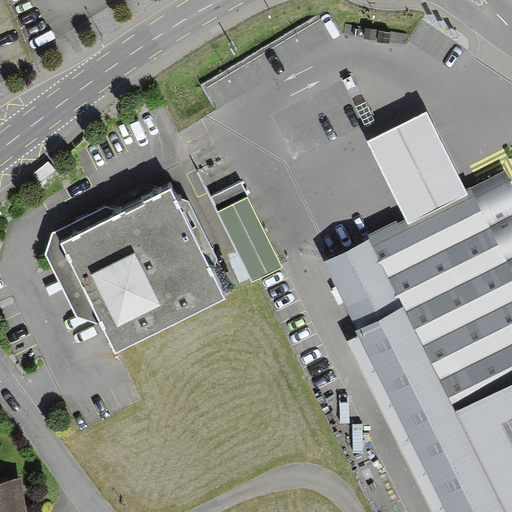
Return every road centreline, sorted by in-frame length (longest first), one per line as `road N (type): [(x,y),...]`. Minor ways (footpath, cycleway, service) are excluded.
road 1 (secondary): [(218,0),(0,149)]
road 2 (residential): [(0,376),(98,511)]
road 3 (track): [(205,511),(266,484),(303,479),(332,488),(354,511)]
